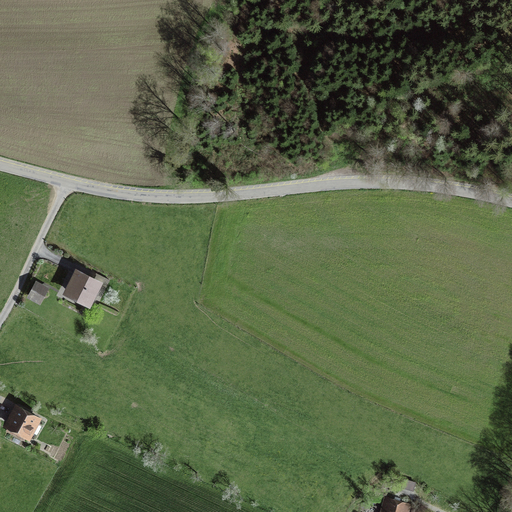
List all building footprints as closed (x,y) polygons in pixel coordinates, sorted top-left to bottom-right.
[(75,270),(63,296),(91,310),(100,290),(104,292),(110,280),(96,274),(93,279),(75,270)] [(50,288),(36,281),(26,299),(40,306),(50,288)] [(42,419),(15,405),(3,427),(7,430),(5,432),(24,442),(25,440),(29,442),(32,438),(34,439),(42,424),(40,423),(42,419)] [(413,492),(415,483),(387,475),(384,484),(413,492)] [(394,499),(384,497),(379,511),(409,511),(411,504),(400,501),(400,499),(395,497),(394,499)]
